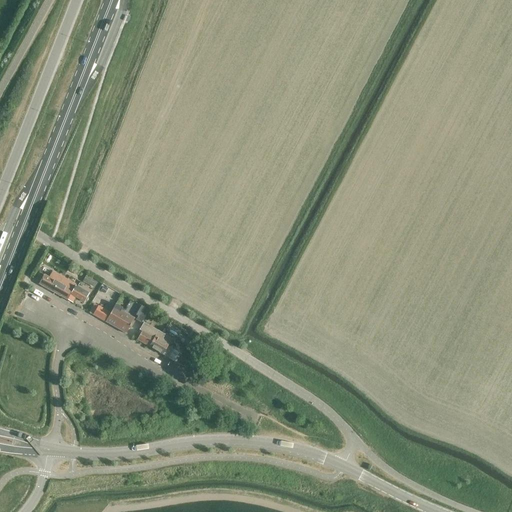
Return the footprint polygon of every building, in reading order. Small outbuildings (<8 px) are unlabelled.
[(39,273),(35,280),(39,282),(38,284),(72,303),(75,297),(84,302),(89,294),(75,286),(75,285),(51,271),(48,277),(39,273)] [(86,275),(83,281),(90,285),(93,280),(86,275)] [(89,313),(105,322),(110,313),(94,304),(89,313)] [(110,313),(105,322),(122,331),(125,333),(133,319),(134,318),(131,316),(120,310),(122,308),(115,304),(113,307),(110,313)] [(149,309),(141,305),(136,315),(138,316),(136,319),(141,322),(147,312),(149,309)] [(137,340),(149,347),(157,331),(143,323),(141,328),(143,329),(137,340)] [(149,347),(162,354),(168,358),(172,350),(167,347),(171,339),(157,331),(149,347)]
